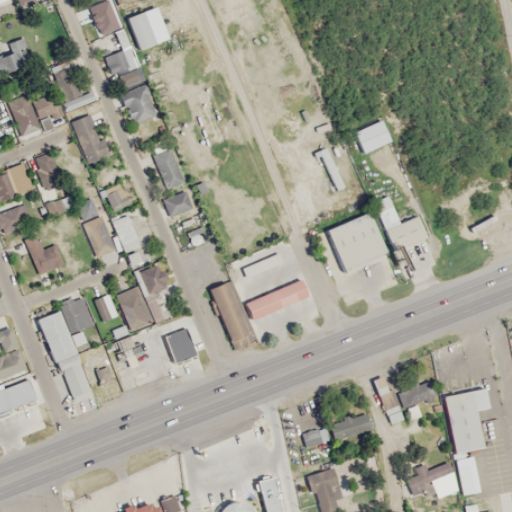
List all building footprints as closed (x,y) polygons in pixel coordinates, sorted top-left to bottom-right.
[(107,75),(116,73),(120,88),(139,82),(123,30),(113,33),(118,50),(101,55),(107,75)] [(6,42),(9,52),(0,54),(0,79),(19,74),(18,68),(30,65),(22,37),(6,42)] [(118,93),(127,124),(154,116),(145,85),(118,93)] [(18,135),(41,128),(41,127),(62,120),(52,88),(8,103),(18,135)] [(60,103),(64,111),(91,100),(88,91),(60,103)] [(88,113),(68,121),(85,163),(105,154),(88,113)] [(352,132),(361,152),(388,140),(378,120),(352,132)] [(180,181),(166,149),(150,156),(164,188),(180,181)] [(32,156),(45,201),(57,197),(54,188),(59,186),(49,151),(32,156)] [(0,202),(29,191),(19,164),(0,171),(0,202)] [(176,188),(183,204),(163,212),(157,195),(176,188)] [(71,205),(66,196),(58,199),(63,209),(71,205)] [(415,216),(396,223),(385,196),(371,201),(390,251),(423,239),(415,216)] [(16,208),(0,210),(0,229),(19,227),(16,208)] [(324,230),(341,272),(368,261),(351,219),(324,230)] [(24,234),(31,263),(45,260),(42,249),(39,249),(34,232),(24,234)] [(124,255),(129,265),(136,261),(131,252),(124,255)] [(152,322),(174,314),(155,264),(133,273),(152,322)] [(290,276),(237,295),(243,312),(297,293),(290,276)] [(230,346),(250,338),(225,281),(206,289),(230,346)] [(37,317),(66,398),(86,391),(58,310),(37,317)] [(0,378),(23,370),(7,327),(0,329),(0,378)] [(110,343),(119,361),(139,351),(130,333),(110,343)] [(0,380),(18,373),(28,396),(0,407),(0,380)] [(387,421),(402,415),(400,410),(431,398),(424,380),(379,397),(387,421)] [(480,448),(474,411),(486,409),(482,388),(440,395),(450,453),(480,448)] [(368,432),(365,415),(329,421),(332,438),(368,432)] [(478,489),(468,456),(452,461),(462,494),(478,489)] [(411,466),(413,475),(405,477),(409,494),(423,491),(421,482),(449,475),(445,458),(411,466)] [(192,495),(218,487),(211,468),(185,476),(192,495)] [(177,511),(178,511),(172,493),(116,511),(177,511)] [(98,511),(142,496),(147,511),(98,511)]
